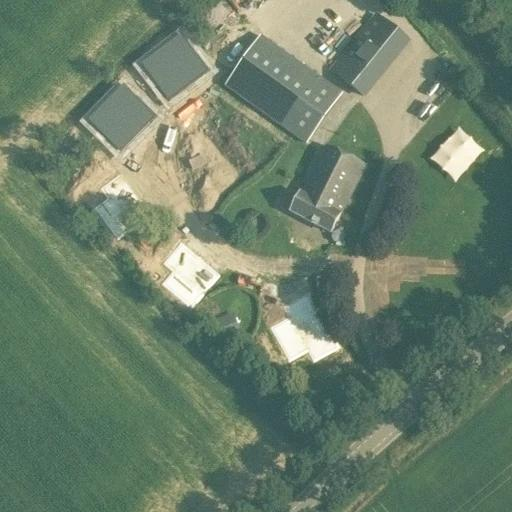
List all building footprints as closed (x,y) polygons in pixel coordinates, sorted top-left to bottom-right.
[(366,99),(410,45),(375,16),(378,12),(363,0),(325,0),(293,41),(366,99)] [(263,38),(226,90),(304,146),(341,93),(263,38)] [(171,102),(209,76),(198,59),(197,59),(188,66),(187,65),(178,52),(149,71),(171,102)] [(134,151),(148,107),(129,100),(129,101),(125,112),(124,112),(109,107),(98,140),(134,151)] [(366,168),(326,147),(291,214),(332,235),(341,218),(340,217),(366,168)] [(140,212),(117,172),(99,182),(105,192),(104,193),(90,201),(107,231),(140,212)] [(229,268),(191,241),(179,258),(189,265),(188,265),(179,279),(207,299),(229,268)] [(340,355),(302,310),(283,326),(291,336),(275,349),(297,375),(313,362),(320,371),(340,355)]
